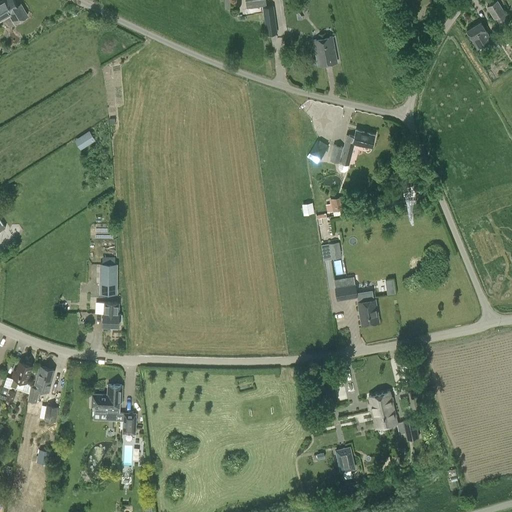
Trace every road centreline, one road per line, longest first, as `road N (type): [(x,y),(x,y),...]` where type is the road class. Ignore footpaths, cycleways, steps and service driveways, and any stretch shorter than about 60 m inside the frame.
road 1 (unclassified): [(492,323),(337,356),(255,363),(120,360),(60,350),(0,327)]
road 2 (unclassified): [(75,0),(269,82),(409,115)]
road 3 (unclassified): [(492,323),(409,115)]
road 4 (unclassified): [(409,115),(431,49),(467,0)]
